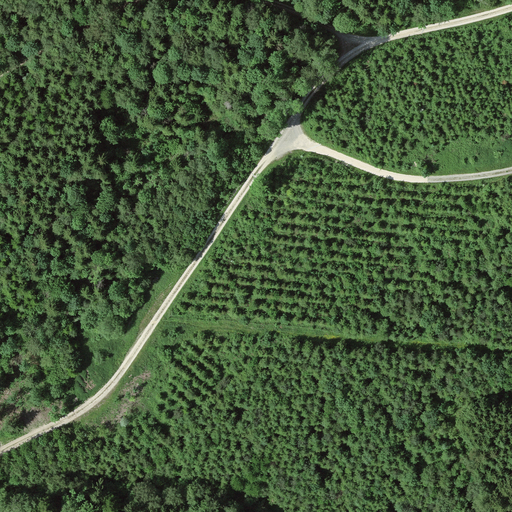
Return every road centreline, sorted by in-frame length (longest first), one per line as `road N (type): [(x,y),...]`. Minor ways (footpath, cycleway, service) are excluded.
road 1 (track): [(511,7),(360,40),(217,219),(101,393),(0,451)]
road 2 (track): [(285,131),(403,179),(511,171)]
road 3 (track): [(132,0),(0,71)]
